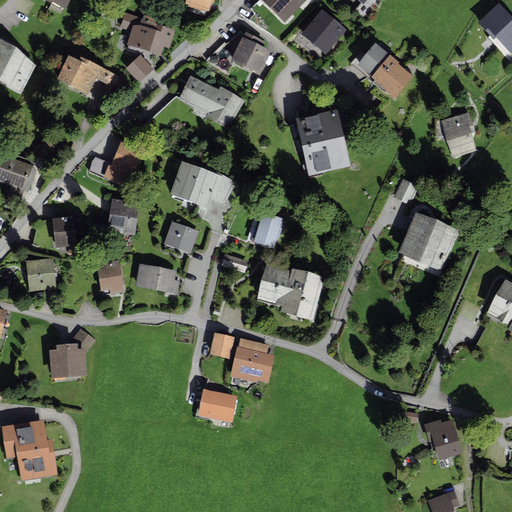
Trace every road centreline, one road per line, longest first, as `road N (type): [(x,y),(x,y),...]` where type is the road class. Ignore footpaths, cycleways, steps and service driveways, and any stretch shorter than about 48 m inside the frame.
road 1 (residential): [(511,421),(382,394),(319,355),(190,321),(78,322),(0,305)]
road 2 (residential): [(0,246),(91,143),(240,0)]
road 3 (residential): [(58,511),(76,469),(71,428),(53,415),(10,417)]
